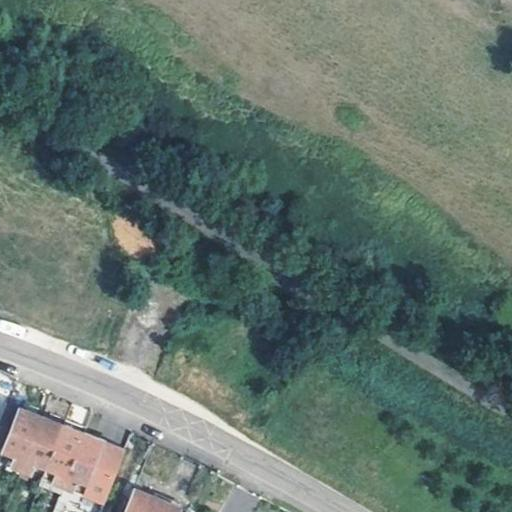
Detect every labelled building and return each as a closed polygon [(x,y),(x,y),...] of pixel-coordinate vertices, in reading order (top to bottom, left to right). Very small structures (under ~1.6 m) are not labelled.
[(0,431),(10,436),(22,408),(10,403),(0,398),(0,431)] [(14,462),(25,466),(45,418),(22,408),(10,436),(4,449),(18,454),(14,462)] [(36,462),(48,467),(64,426),(45,418),(25,466),(33,470),(36,462)] [(56,479),(66,483),(85,434),(64,426),(48,467),(59,471),(56,479)] [(126,452),(85,434),(66,483),(76,488),(79,480),(89,484),(86,492),(107,500),(126,452)] [(131,486),(120,511),(178,511),(180,507),(131,486)]
